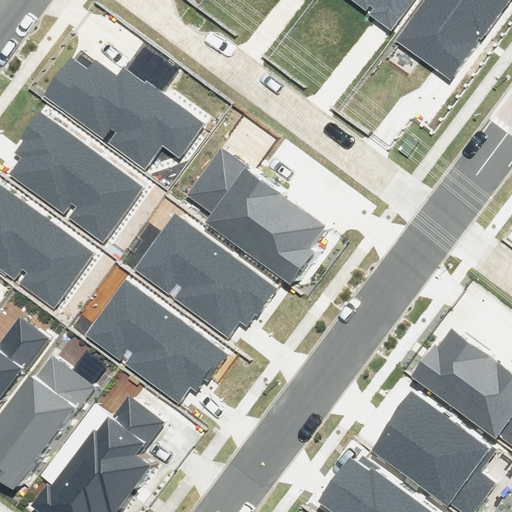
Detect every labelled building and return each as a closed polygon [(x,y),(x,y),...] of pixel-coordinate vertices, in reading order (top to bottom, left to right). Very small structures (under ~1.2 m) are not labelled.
[(87,70),(72,59),(44,96),(104,140),(113,128),(116,132),(108,142),(145,169),(163,146),(180,158),(207,123),(149,80),(146,84),(125,68),(119,75),(96,58),(87,70)] [(8,175),(63,215),(72,203),(78,207),(69,218),(103,243),(144,188),(39,110),(20,136),(24,139),(15,152),(21,157),(8,175)] [(327,226),(222,148),(188,193),(215,213),(208,223),(290,283),(314,251),(310,249),(327,226)] [(97,251),(0,183),(0,267),(16,278),(23,268),(28,271),(19,284),(55,310),(97,251)] [(174,213),(133,268),(227,337),(239,320),(246,325),(254,315),(258,318),(279,289),(174,213)] [(230,357),(127,283),(90,334),(122,356),(127,349),(134,354),(127,364),(178,401),(189,387),(197,392),(205,381),(210,385),(230,357)] [(0,403),(50,339),(19,316),(0,341),(0,403)] [(500,433),(511,441),(511,374),(453,331),(441,346),(435,342),(410,375),(495,440),(500,433)] [(95,388),(54,357),(37,380),(31,375),(0,415),(0,479),(15,491),(95,388)] [(500,453),(412,390),(370,449),(449,504),(451,501),(466,511),(474,511),(497,481),(486,473),(500,453)] [(161,421),(127,396),(99,433),(93,429),(51,486),(48,483),(31,506),(38,511),(116,511),(150,466),(135,455),(161,421)] [(369,470),(350,456),(319,499),(337,511),(434,511),(372,466),(369,470)]
